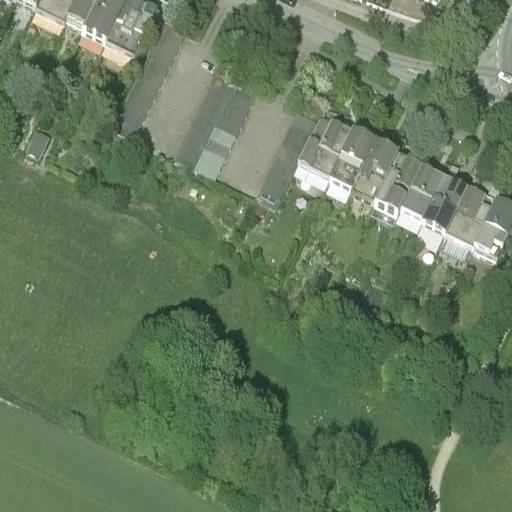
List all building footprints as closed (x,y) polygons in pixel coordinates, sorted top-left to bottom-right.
[(31,0),(1,0),(0,3),(0,37),(10,43),(31,0)] [(56,9),(37,0),(31,0),(10,43),(33,55),(56,9)] [(417,0),(370,0),(370,1),(363,16),(374,22),(381,7),(408,20),(415,6),(417,0)] [(437,2),(433,0),(417,0),(415,6),(408,20),(418,25),(412,38),(433,48),(446,22),(452,9),(437,2)] [(80,21),(56,9),(33,55),(57,67),(80,21)] [(103,33),(80,21),(57,67),(80,79),(103,33)] [(127,45),(103,33),(80,79),(104,91),(127,45)] [(150,57),(127,45),(104,91),(127,103),(150,57)] [(183,77),(163,68),(111,174),(132,184),(183,77)] [(168,204),(189,214),(231,128),(210,118),(168,204)] [(252,139),(231,128),(189,214),(211,224),(252,139)] [(315,166),(294,156),(252,241),(273,251),(295,206),(315,166)] [(343,173),(318,161),(315,166),(295,206),(320,218),(343,173)] [(47,178),(34,172),(24,190),(37,197),(47,178)] [(367,186),(343,173),(320,218),(345,230),(367,186)] [(392,198),(367,186),(345,230),(370,242),(392,198)] [(417,210),(392,198),(370,242),(395,255),(417,210)] [(442,222),(417,210),(395,255),(420,267),(442,222)] [(467,235),(442,222),(420,267),(445,279),(467,235)] [(492,247),(467,235),(445,279),(469,292),(492,247)] [(511,268),(511,256),(492,247),(469,292),(494,304),(511,268)]
